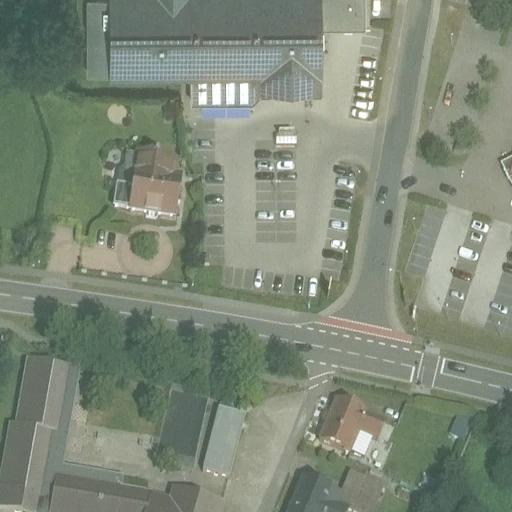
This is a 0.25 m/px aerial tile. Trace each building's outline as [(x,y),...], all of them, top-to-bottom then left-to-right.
[(109,0),(110,79),(180,78),(194,78),(194,104),(255,104),(263,96),(263,89),(327,89),(327,29),(369,29),(368,0),(109,0)] [(437,120),(451,122),(456,98),(441,95),(437,120)] [(181,102),(165,102),(165,124),(181,124),(181,102)] [(132,210),(132,212),(179,219),(184,186),(168,183),(171,162),(140,157),(138,172),(132,210)] [(132,210),(138,172),(122,169),(116,208),(132,210)] [(0,510),(9,511),(50,511),(57,478),(124,490),(126,478),(64,467),(81,371),(66,369),(26,361),(14,429),(10,428),(0,482),(0,510)] [(207,395),(169,387),(153,453),(191,462),(207,395)] [(391,420),(336,398),(318,443),(353,457),(363,433),(383,441),(391,420)] [(241,412),(215,405),(198,467),(224,474),(241,412)] [(333,505),(349,511),(376,511),(386,489),(351,474),(342,495),(338,493),(333,505)] [(172,500),(155,495),(124,490),(57,478),(50,511),(227,511),(230,504),(175,489),(172,500)] [(338,493),(303,479),(289,511),(330,511),(333,505),(338,493)] [(444,487),(432,482),(427,494),(440,499),(444,487)]
